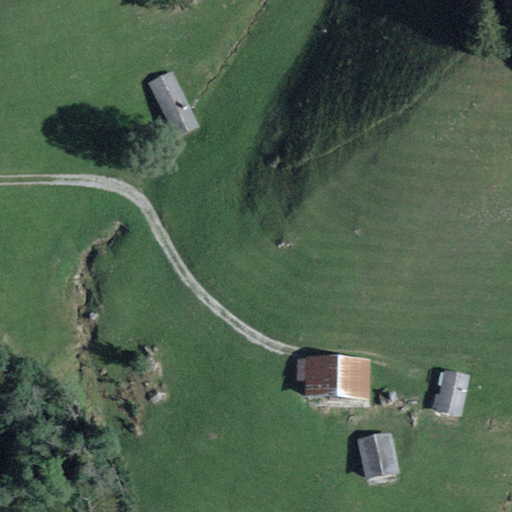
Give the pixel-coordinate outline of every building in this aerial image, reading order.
[(152,83),(176,133),(194,126),(170,74),(152,83)] [(310,380),(309,397),(341,399),(342,363),(310,362),(310,363),(300,363),(299,380),(310,380)] [(342,363),(341,399),(364,400),(365,364),(342,363)] [(459,414),(463,398),(461,398),(465,380),(447,376),(443,399),(436,397),(434,408),(459,414)] [(361,443),(368,478),(395,474),(388,438),(361,443)]
